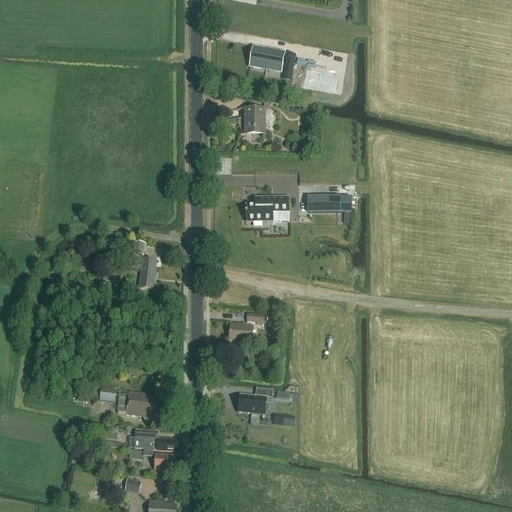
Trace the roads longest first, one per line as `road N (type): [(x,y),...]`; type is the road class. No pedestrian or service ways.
road 1 (unknown): [(207,272),(382,303),(511,315)]
road 2 (tertiary): [(196,244),(197,511)]
road 3 (tertiary): [(196,244),(197,0)]
